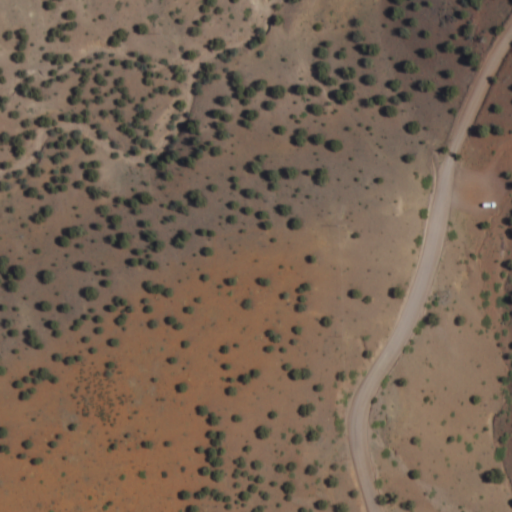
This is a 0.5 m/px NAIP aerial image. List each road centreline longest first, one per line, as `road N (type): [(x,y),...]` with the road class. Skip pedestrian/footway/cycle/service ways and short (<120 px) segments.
road 1 (residential): [(381,511),(363,421),(417,326),(461,155),(511,42)]
road 2 (track): [(511,154),(498,209),(471,212),(450,203),(372,131),(271,0)]
